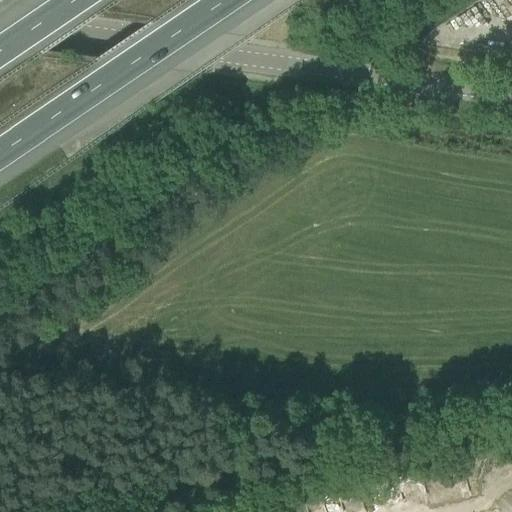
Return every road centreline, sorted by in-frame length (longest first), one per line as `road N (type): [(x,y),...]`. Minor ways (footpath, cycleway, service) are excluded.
road 1 (unclassified): [(511,95),(0,24)]
road 2 (motorway): [(0,154),(228,0)]
